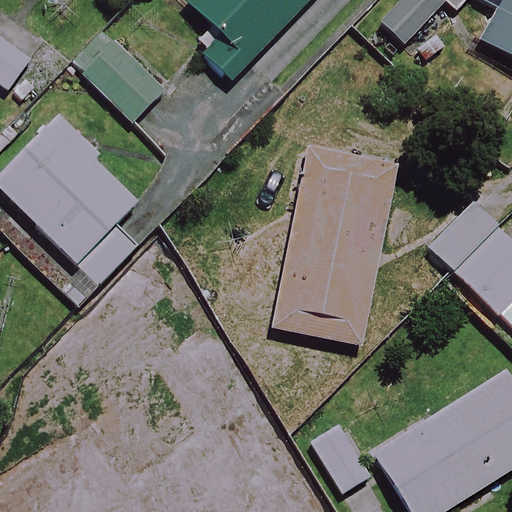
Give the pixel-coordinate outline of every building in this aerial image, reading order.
[(189,0),(182,8),(246,69),(312,0),(189,0)] [(405,0),(377,28),(398,50),(445,5),(453,14),(468,0),(405,0)] [(511,0),(505,0),(479,48),(511,66),(511,0)] [(171,87),(123,37),(81,78),(129,128),(171,87)] [(26,66),(0,46),(0,93),(4,97),(26,66)] [(135,208),(54,125),(0,177),(0,196),(94,293),(135,252),(112,229),(135,208)] [(392,167),(301,151),(266,335),(358,352),(392,167)] [(511,302),(511,252),(466,208),(423,252),(494,321),(511,302)] [(237,393),(204,340),(173,359),(206,412),(237,393)] [(448,511),(511,473),(511,393),(502,378),(369,459),(400,511),(448,511)] [(366,482),(336,431),(306,448),(336,499),(366,482)] [(106,483),(75,432),(43,451),(74,502),(106,483)] [(264,511),(224,445),(159,485),(175,511),(264,511)]
